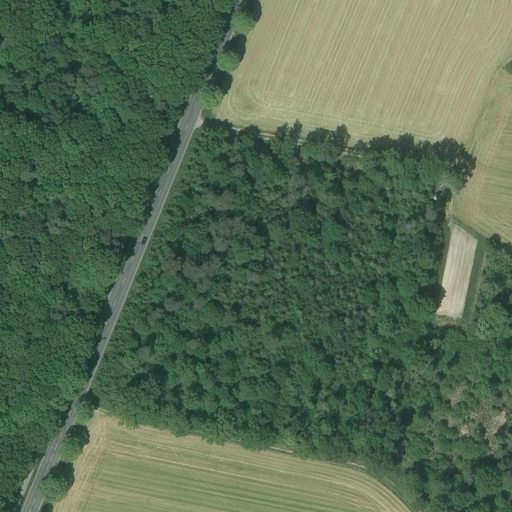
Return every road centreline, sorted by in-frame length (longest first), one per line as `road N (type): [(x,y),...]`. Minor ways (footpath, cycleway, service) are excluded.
road 1 (primary): [(29,511),(237,0)]
road 2 (track): [(72,405),(366,469),(417,511)]
road 3 (track): [(188,120),(457,178)]
